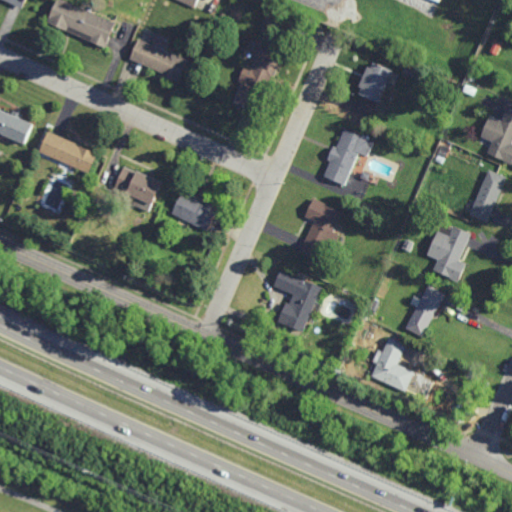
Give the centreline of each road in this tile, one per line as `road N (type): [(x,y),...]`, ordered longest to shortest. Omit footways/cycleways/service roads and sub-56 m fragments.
road 1 (residential): [(511,472),(0,245)]
road 2 (motorway): [(420,511),(0,323)]
road 3 (motorway): [(0,366),(326,511)]
road 4 (residential): [(338,36),(207,338)]
road 5 (residential): [(275,179),(0,55)]
